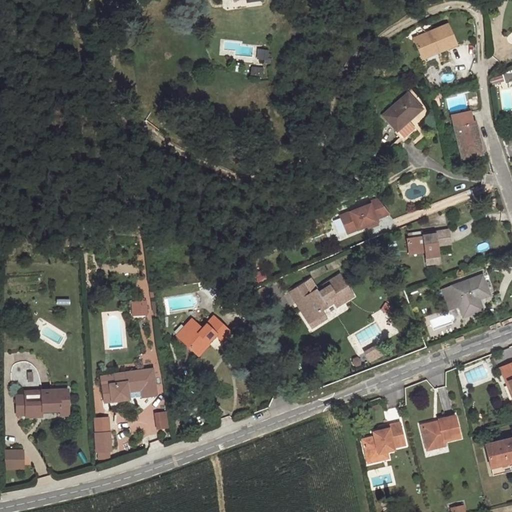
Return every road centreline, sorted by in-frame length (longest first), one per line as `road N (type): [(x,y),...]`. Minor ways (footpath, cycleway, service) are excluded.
road 1 (unclassified): [(0,507),(106,483),(511,331)]
road 2 (track): [(479,67),(475,12),(463,5),(445,4),(402,23),(346,66),(321,139),(304,162),(276,174),(241,178),(171,146),(142,123)]
road 3 (residential): [(511,201),(479,67)]
